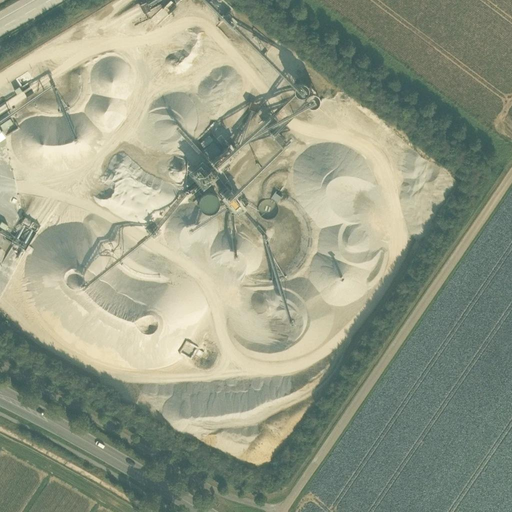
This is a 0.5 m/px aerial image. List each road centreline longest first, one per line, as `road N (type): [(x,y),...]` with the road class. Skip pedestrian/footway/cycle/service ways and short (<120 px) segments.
road 1 (unclassified): [(281,511),(511,175)]
road 2 (track): [(0,366),(219,493),(270,511)]
road 3 (secondary): [(202,511),(0,395)]
